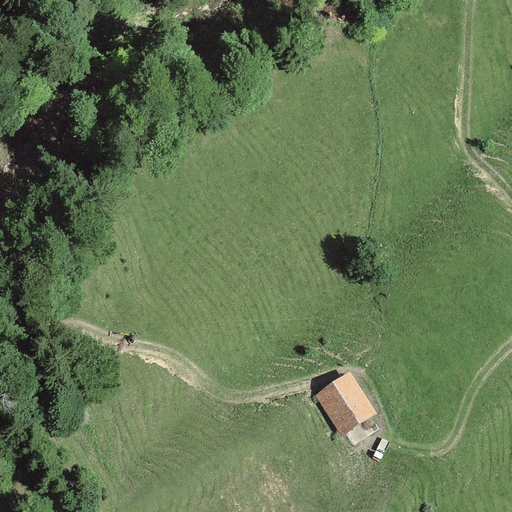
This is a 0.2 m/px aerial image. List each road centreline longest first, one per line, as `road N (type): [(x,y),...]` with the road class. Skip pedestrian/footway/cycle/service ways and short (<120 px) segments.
road 1 (track): [(511,203),(472,148),(466,123),(470,0)]
road 2 (track): [(388,442),(428,450),(448,443),(511,339)]
